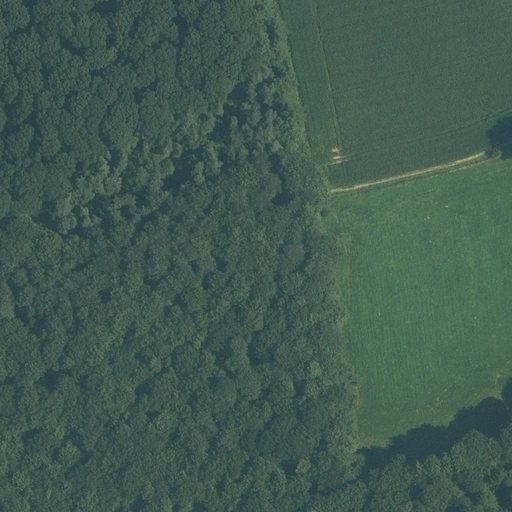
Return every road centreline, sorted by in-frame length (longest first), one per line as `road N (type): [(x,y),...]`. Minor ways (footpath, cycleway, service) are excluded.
road 1 (track): [(0,385),(35,390),(305,291)]
road 2 (track): [(305,291),(295,413),(306,511)]
